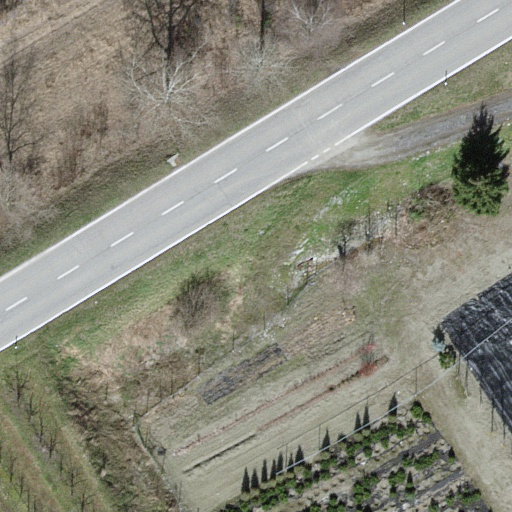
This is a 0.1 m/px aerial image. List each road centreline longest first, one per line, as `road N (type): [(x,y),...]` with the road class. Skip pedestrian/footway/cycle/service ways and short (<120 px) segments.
road 1 (tertiary): [(511,2),(0,313)]
road 2 (track): [(511,110),(408,147),(336,151),(285,140)]
